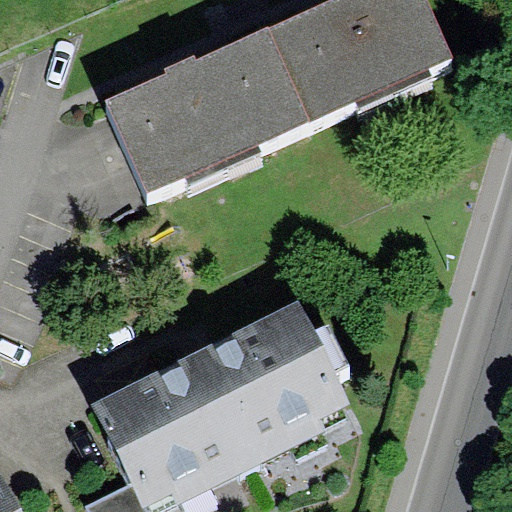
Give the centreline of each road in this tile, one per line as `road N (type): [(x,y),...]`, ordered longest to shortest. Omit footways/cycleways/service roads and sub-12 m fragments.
road 1 (tertiary): [(436,511),(511,261)]
road 2 (residential): [(49,54),(0,207)]
